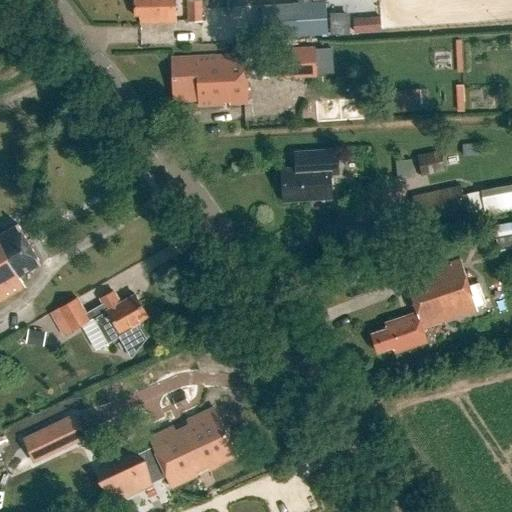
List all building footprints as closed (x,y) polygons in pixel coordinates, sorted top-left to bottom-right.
[(174,0),(131,0),(132,18),(139,18),(139,26),(175,25),(174,0)] [(187,1),(188,23),(202,22),(202,0),(187,1)] [(349,10),(331,10),(331,1),(259,4),(260,30),(350,27),(349,10)] [(278,76),(317,74),(316,47),(277,49),(278,76)] [(243,57),(170,61),(172,104),(196,102),(196,109),(246,107),(243,57)] [(366,97),(341,99),(343,116),(368,114),(366,97)] [(444,170),(440,150),(417,155),(421,175),(444,170)] [(295,171),(280,172),(283,204),(331,200),(329,176),(338,175),(336,151),(294,154),(295,171)] [(511,185),(480,191),(485,216),(511,211),(511,185)] [(461,186),(413,197),(420,227),(468,216),(461,186)] [(20,277),(42,264),(19,224),(0,234),(0,301),(26,287),(20,277)] [(511,224),(492,225),(492,235),(511,233),(511,224)] [(459,261),(404,279),(416,315),(388,324),(390,330),(369,336),(375,354),(391,349),(393,355),(425,345),(421,331),(476,313),(475,308),(486,305),(479,283),(468,287),(459,261)] [(101,300),(104,305),(87,314),(79,300),(56,312),(68,335),(94,320),(108,345),(122,337),(128,348),(135,353),(140,346),(141,347),(146,340),(137,323),(148,317),(135,296),(121,304),(114,292),(101,300)] [(479,367),(457,372),(458,382),(481,378),(479,367)] [(184,395),(173,400),(177,409),(188,404),(184,395)] [(153,447),(111,464),(122,494),(167,476),(173,488),(199,475),(218,466),(217,464),(235,456),(214,409),(195,418),(187,421),(184,423),(150,439),(153,447)] [(57,424),(24,440),(34,461),(67,446),(57,424)]
